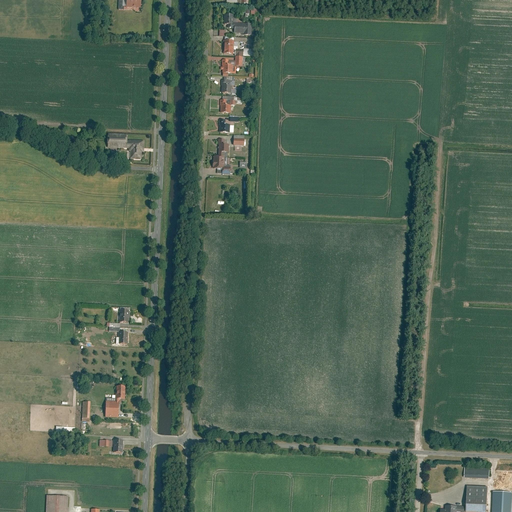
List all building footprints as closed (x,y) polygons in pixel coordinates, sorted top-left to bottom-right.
[(143,0),(127,0),(127,8),(143,9),(143,0)] [(234,16),(226,15),(225,24),(234,25),(234,23),(234,16)] [(246,35),(252,35),(253,24),(234,23),(234,25),(234,28),(236,29),(236,33),(246,33),(246,35)] [(235,42),(224,41),(224,54),(234,54),(235,42)] [(255,58),(255,50),(244,49),(244,50),(244,57),(255,58)] [(244,57),(236,57),(236,61),(236,66),(237,67),(243,67),(244,57)] [(237,67),(236,66),(236,61),(224,60),(223,73),(224,73),(229,73),(237,73),(237,67)] [(227,81),(222,81),(221,93),(232,94),(232,86),(227,86),(227,81)] [(228,100),(221,100),(221,113),(231,113),(232,105),(227,105),(228,100)] [(225,121),(219,121),(219,126),(220,126),(220,133),(229,134),(230,123),(225,123),(225,121)] [(129,134),(110,134),(109,148),(128,149),(129,141),(129,134)] [(234,146),(246,146),(246,136),(234,136),(234,146)] [(224,139),(220,139),(219,156),(224,156),(224,152),(230,153),(230,144),(224,144),(224,139)] [(146,141),(129,141),(128,149),(130,149),(130,151),(132,151),(132,159),(143,159),(143,152),(145,152),(146,141)] [(215,156),(215,168),(223,168),(225,168),(225,167),(226,156),(215,156)] [(130,311),(120,311),(119,323),(130,323),(130,311)] [(121,324),(108,323),(108,327),(110,327),(110,331),(121,331),(121,324)] [(130,332),(119,332),(119,337),(117,337),(117,344),(129,344),(130,332)] [(126,400),(127,387),(118,387),(117,399),(121,399),(126,400)] [(117,402),(107,401),(106,417),(121,418),(121,402),(117,402)] [(92,402),(85,402),(84,416),(92,417),(92,402)] [(124,441),(114,441),(114,452),(124,453),(124,441)] [(489,470),(464,469),(464,480),(489,481),(489,470)] [(485,511),(487,487),(467,486),(466,507),(446,506),(445,510),(439,509),(438,511),(511,511),(511,493),(494,493),(492,511),(485,511)] [(69,511),(70,496),(48,495),(47,511),(69,511)]
